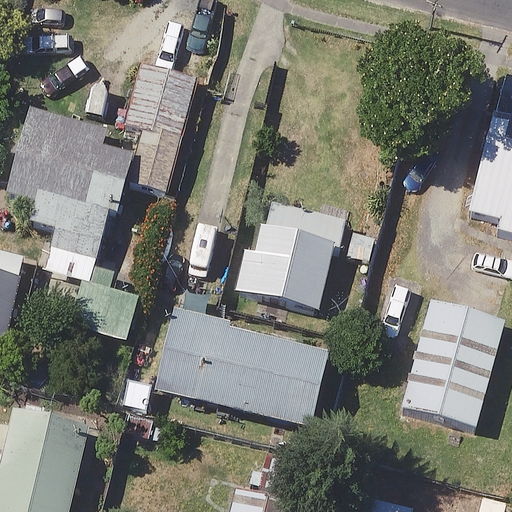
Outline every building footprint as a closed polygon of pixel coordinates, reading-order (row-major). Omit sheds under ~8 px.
[(195,82),(143,68),(125,137),(29,113),(7,197),(35,204),(29,225),(55,232),(45,274),(90,285),(116,182),(167,195),(195,82)] [(511,75),(502,73),(465,219),(511,230),(511,75)] [(339,223),(268,205),(256,252),(247,249),(235,294),(316,314),(339,223)] [(17,282),(0,278),(0,358),(17,282)] [(136,303),(82,285),(68,327),(122,345),(136,303)] [(502,319),(430,301),(403,411),(475,429),(502,319)] [(327,352),(172,316),(154,394),(309,431),(327,352)] [(68,511),(91,419),(17,400),(0,469),(0,511),(68,511)] [(251,493),(236,490),(231,511),(259,511),(248,510),(251,493)] [(413,511),(415,507),(357,492),(351,511),(413,511)]
